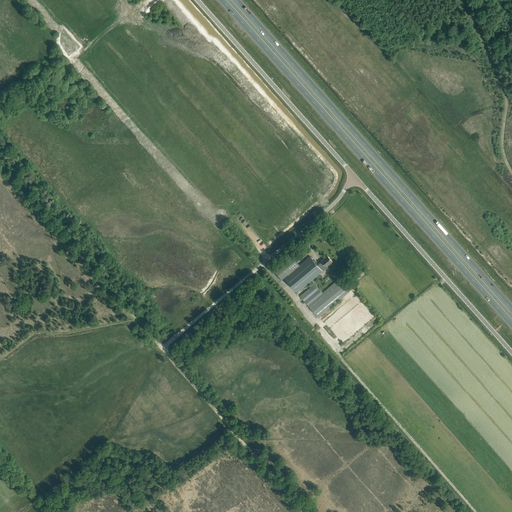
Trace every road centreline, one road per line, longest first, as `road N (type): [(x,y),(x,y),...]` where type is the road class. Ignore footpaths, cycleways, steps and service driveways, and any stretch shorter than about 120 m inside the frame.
road 1 (trunk): [(221,0),(511,324)]
road 2 (trunk): [(511,309),(235,0)]
road 3 (track): [(0,170),(162,350)]
road 4 (unclassified): [(511,354),(354,175)]
road 5 (unclassified): [(354,175),(196,0)]
road 6 (track): [(162,350),(301,509)]
road 7 (track): [(462,0),(506,100),(504,149),(511,170)]
road 8 (unclassified): [(354,175),(327,210),(258,267)]
road 9 (track): [(162,350),(258,267)]
